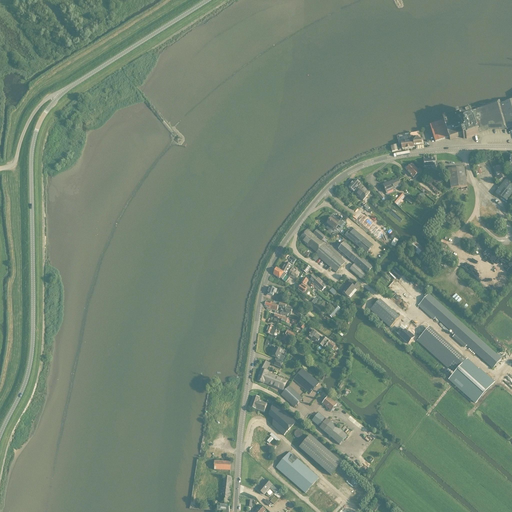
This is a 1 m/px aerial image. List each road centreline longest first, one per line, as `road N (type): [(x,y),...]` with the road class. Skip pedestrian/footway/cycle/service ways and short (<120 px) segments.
road 1 (track): [(0,451),(37,355),(39,147),(47,122),(62,102),(222,0)]
road 2 (tertiary): [(239,448),(263,286),(319,197),(348,172),(382,159),(511,148)]
road 3 (tertiary): [(0,435),(32,346),(33,140),(59,96)]
road 4 (tertiary): [(59,96),(208,0)]
road 5 (residential): [(360,511),(260,418),(251,420),(239,448)]
